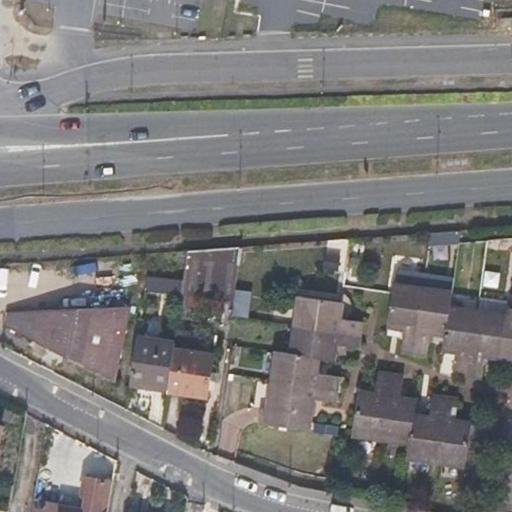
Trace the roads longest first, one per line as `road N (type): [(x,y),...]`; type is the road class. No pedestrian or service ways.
road 1 (unclassified): [(511,61),(96,77),(0,100)]
road 2 (secondary): [(0,226),(511,182)]
road 3 (secondary): [(509,128),(0,168)]
road 4 (secondary): [(509,128),(284,120),(0,131)]
road 5 (residential): [(0,370),(257,506),(283,511)]
